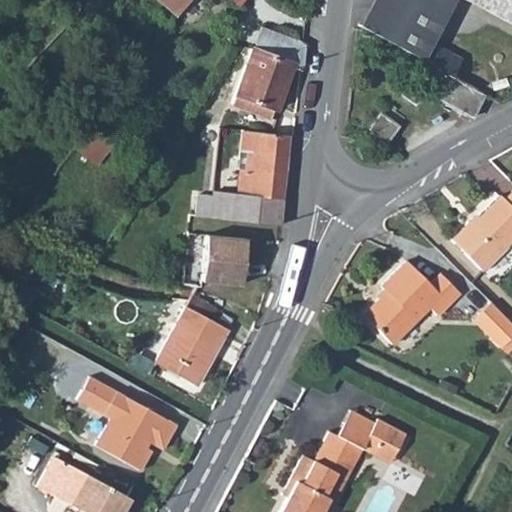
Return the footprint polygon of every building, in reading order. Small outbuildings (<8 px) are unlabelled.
[(156,0),(175,16),(186,0),(231,0),(235,3),(237,0),(156,0)] [(511,0),(368,0),(354,28),(419,60),(428,45),(452,0),(468,0),(509,23),(511,20),(511,0)] [(258,26),(250,48),(292,63),(301,66),(303,42),(258,26)] [(436,50),(428,45),(419,60),(429,65),(436,50)] [(466,69),(464,70),(456,67),(460,59),(438,46),(436,50),(429,65),(475,90),(481,77),(466,69)] [(292,63),(250,48),(231,103),(271,117),(273,108),(277,109),(292,63)] [(433,96),(436,98),(445,102),(471,115),(482,94),(444,73),(440,81),(433,96)] [(411,80),(402,93),(413,100),(421,87),(411,80)] [(92,99),(102,108),(114,94),(103,85),(92,99)] [(212,96),(204,106),(215,113),(221,103),(212,96)] [(378,112),(365,131),(384,144),(398,126),(378,112)] [(212,196),(197,194),(194,216),(277,225),(287,134),(242,130),(240,151),(244,150),(243,170),(237,169),(235,193),(213,191),(212,196)] [(511,186),(501,198),(497,194),(468,221),(464,219),(447,237),(479,270),(511,237),(511,186)] [(250,239),(202,234),(197,280),(237,284),(240,256),(249,256),(250,239)] [(170,246),(166,282),(181,283),(186,247),(170,246)] [(385,340),(417,309),(411,304),(418,298),(423,304),(432,312),(455,290),(436,270),(424,280),(401,257),(376,282),(381,287),(358,311),(385,340)] [(411,304),(417,309),(423,304),(418,298),(411,304)] [(485,325),(480,330),(497,347),(511,332),(511,325),(485,299),(472,312),(485,325)] [(183,307),(153,362),(195,385),(225,330),(183,307)] [(472,312),(467,317),(480,330),(485,325),(472,312)] [(511,332),(497,347),(503,353),(511,343),(511,332)] [(88,376),(75,399),(108,418),(93,445),(139,470),(150,450),(139,444),(142,438),(161,449),(175,424),(88,376)] [(346,408),(333,433),(357,445),(370,421),(346,408)] [(300,453),(287,477),(326,497),(332,500),(360,448),(369,453),(375,442),(392,451),(402,431),(373,416),(370,421),(357,445),(333,433),(326,429),(310,459),(300,453)] [(375,442),(369,453),(386,462),(392,451),(375,442)] [(52,456),(35,486),(78,510),(77,511),(119,511),(128,498),(52,456)] [(318,511),(326,497),(287,477),(282,486),(288,489),(276,511),(318,511)]
